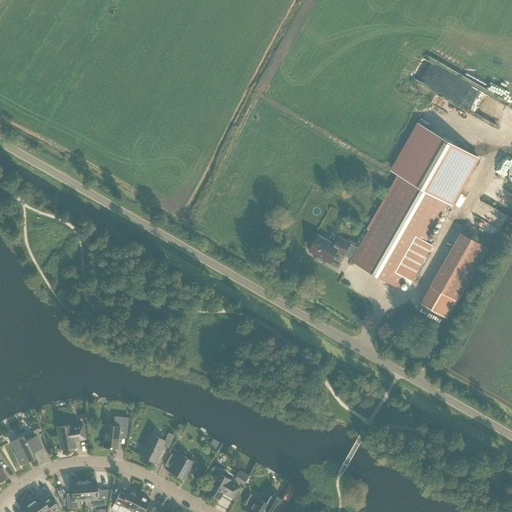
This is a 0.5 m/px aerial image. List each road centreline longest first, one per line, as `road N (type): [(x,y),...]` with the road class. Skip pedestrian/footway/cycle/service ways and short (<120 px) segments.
road 1 (unclassified): [(511,436),(0,142)]
road 2 (residential): [(0,502),(38,472),(106,462),(211,511)]
